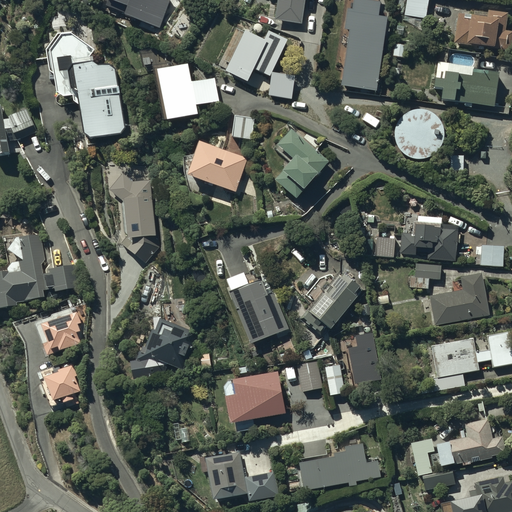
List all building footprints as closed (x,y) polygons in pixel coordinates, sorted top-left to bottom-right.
[(277,0),(275,16),(303,21),(306,0),(277,0)] [(345,0),(343,16),(346,16),(345,24),(350,25),(348,36),(341,35),(336,65),(344,66),(341,81),(377,87),(388,13),(379,11),(380,0),(345,0)] [(428,0),(406,0),(405,14),(426,17),(428,0)] [(488,14),(472,12),(471,15),(458,14),(454,44),(476,47),(476,45),(492,47),(491,49),(509,52),(511,32),(511,30),(506,30),(508,12),(488,9),(488,14)] [(261,29),(241,20),(221,65),(247,77),(251,67),(269,75),(289,30),(265,19),(261,29)] [(74,33),(58,35),(48,51),(50,72),(57,77),(59,91),(64,95),(75,95),(75,101),(83,107),(87,132),(92,136),(122,135),(127,129),(117,70),(110,63),(101,65),(96,61),(95,53),(96,51),(74,33)] [(404,56),(406,42),(395,40),(393,54),(404,56)] [(174,45),(156,49),(159,62),(155,63),(168,124),(198,117),(197,112),(219,107),(214,83),(204,85),(203,80),(191,83),(188,69),(180,70),(174,45)] [(493,103),(498,69),(473,65),(473,63),(437,58),(433,83),(442,85),(441,93),(455,95),(455,98),(493,103)] [(425,108),(422,108),(421,107),(418,107),(416,107),(414,108),(412,108),(410,109),(408,110),(406,111),(404,112),(402,114),(400,115),(399,117),(398,119),(397,120),(396,122),(395,124),(394,127),(394,129),(393,131),(393,133),(393,135),(394,138),(394,140),(395,142),(396,144),(397,146),(398,148),(400,149),(401,151),(403,152),(405,154),(406,155),(408,156),(410,157),(413,157),(415,158),(417,158),(419,158),(421,158),(424,158),(426,157),(428,156),(430,155),(432,154),(434,153),(435,151),(437,150),(438,148),(439,146),(441,144),(441,142),(442,140),(443,138),(443,136),(443,133),(443,131),(443,129),(442,127),(442,125),(441,122),(440,120),(439,119),(437,117),(436,115),(434,113),(433,112),(431,111),(429,110),(427,109),(425,108)] [(0,157),(12,155),(10,139),(15,139),(18,146),(37,139),(28,114),(11,120),(12,123),(6,123),(3,108),(0,108),(0,157)] [(254,115),(235,113),(232,135),(252,137),(254,115)] [(292,125),(277,140),(292,154),(283,164),(286,166),(276,176),(297,195),(330,159),(315,145),(319,140),(311,132),(306,138),(292,125)] [(236,189),(249,155),(201,137),(188,171),(236,189)] [(133,178),(122,169),(109,186),(122,198),(126,231),(120,240),(145,262),(159,245),(160,240),(148,231),(154,230),(148,178),(133,178)] [(413,232),(402,231),(400,251),(417,253),(417,250),(428,251),(428,256),(455,259),(458,223),(442,221),(442,216),(419,214),(418,221),(417,221),(416,222),(414,222),(413,232)] [(394,254),(395,236),(377,234),(376,253),(394,254)] [(0,308),(19,306),(18,303),(49,297),(43,265),(45,262),(40,235),(18,237),(9,253),(22,263),(13,264),(9,270),(0,271),(0,308)] [(503,265),(504,243),(483,243),(482,245),(476,245),(476,253),(477,253),(476,262),(480,262),(480,264),(503,265)] [(440,277),(441,263),(416,261),(416,273),(411,273),(410,287),(429,288),(429,277),(440,277)] [(56,283),(57,288),(79,285),(76,262),(51,266),(52,270),(47,271),(49,284),(56,283)] [(331,324),(352,298),(354,300),(362,291),(357,286),(361,281),(345,268),(342,272),(339,270),(330,280),(327,277),(320,285),(323,288),(308,307),(309,308),(302,316),(320,331),(328,321),(331,324)] [(249,280),(244,269),(228,275),(232,285),(230,286),(250,341),(289,327),(276,289),(273,290),(267,274),(249,280)] [(490,313),(482,270),(461,274),(463,288),(430,294),(435,322),(490,313)] [(159,299),(161,315),(157,325),(155,324),(147,344),(144,342),(138,356),(148,360),(150,356),(159,360),(160,357),(183,366),(198,330),(185,325),(182,298),(159,299)] [(62,345),(82,341),(78,329),(81,328),(79,322),(81,321),(78,311),(76,311),(74,305),(53,311),(53,313),(38,317),(48,350),(56,348),(54,342),(62,341),(62,345)] [(373,329),(355,333),(357,344),(347,346),(354,382),(382,377),(373,329)] [(474,336),(432,343),(437,375),(433,376),(435,389),(465,384),(463,371),(479,368),(478,360),(492,358),(493,365),(511,361),(511,332),(511,329),(487,333),(489,347),(476,349),(474,336)] [(318,359),(297,363),(303,390),(323,386),(318,359)] [(62,362),(41,367),(42,373),(38,374),(44,396),(48,395),(52,410),(68,406),(66,399),(73,397),(74,403),(83,401),(80,391),(83,390),(76,363),(70,365),(70,362),(63,364),(62,362)] [(341,362),(325,364),(331,392),(346,389),(341,362)] [(287,411),(280,366),(233,373),(234,377),(228,378),(224,383),(229,420),(234,419),(236,431),(257,428),(255,416),(287,411)] [(450,437),(437,439),(442,463),(454,460),(454,462),(468,459),(469,461),(493,456),(492,453),(506,450),(503,434),(493,436),(489,417),(465,422),(468,435),(451,438),(450,437)] [(303,486),(369,476),(362,431),(343,434),(345,445),(333,447),(334,453),(299,458),(303,486)] [(434,447),(432,436),(412,440),(418,473),(432,470),(428,450),(434,449),(434,447)] [(245,475),(241,449),(208,454),(214,494),(249,489),(250,497),(280,493),(277,470),(245,475)] [(453,468),(423,473),(425,487),(456,482),(453,468)] [(511,479),(504,481),(503,474),(475,480),(476,487),(469,489),(469,492),(451,496),(454,511),(498,511),(511,509),(511,479)]
